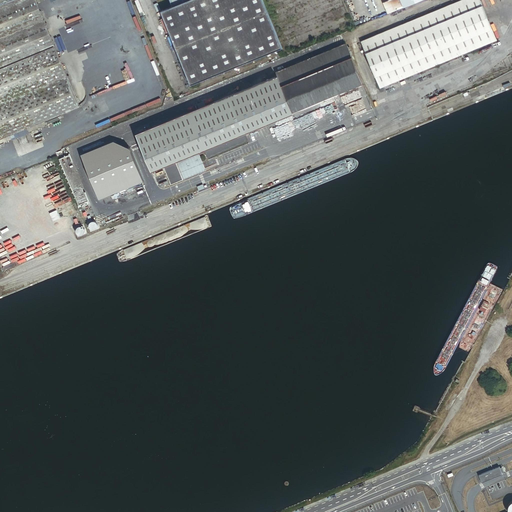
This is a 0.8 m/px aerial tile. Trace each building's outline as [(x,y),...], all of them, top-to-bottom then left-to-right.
[(37,0),(0,0),(0,139),(81,106),(37,0)] [(263,0),(194,0),(163,12),(193,86),(284,50),(263,0)] [(481,0),(466,0),(362,43),(381,88),(498,40),(481,0)] [(389,0),(390,1),(384,3),(389,14),(423,0),(389,0)] [(349,47),(138,134),(153,171),(196,153),(247,133),(364,84),(349,47)] [(94,127),(98,134),(105,131),(102,123),(94,127)] [(251,143),(247,133),(196,153),(197,156),(180,163),(179,162),(166,168),(173,185),(205,172),(204,169),(206,168),(201,155),(207,152),(210,160),(251,143)] [(126,138),(82,155),(99,197),(143,180),(126,138)] [(502,475),(499,466),(478,474),(481,483),(502,475)]
